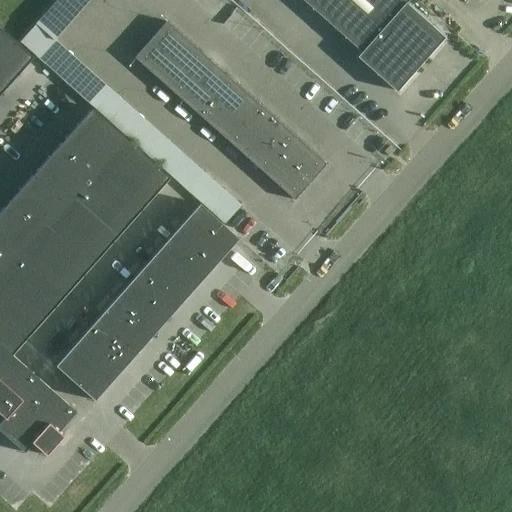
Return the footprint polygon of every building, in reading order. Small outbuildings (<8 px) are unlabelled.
[(42,0),(17,30),(181,167),(194,151),(51,30),(76,0),(42,0)] [(410,0),(305,0),(364,52),(360,57),(399,92),(448,37),(409,2),(410,0)] [(165,21),(133,57),(293,200),(325,164),(165,21)] [(0,92),(31,57),(0,29),(0,92)] [(168,177),(91,108),(0,209),(0,415),(2,418),(0,419),(0,432),(23,452),(31,443),(44,455),(61,436),(56,432),(74,411),(10,354),(168,177)] [(237,238),(198,204),(54,366),(93,400),(237,238)] [(162,347),(169,356),(183,345),(176,336),(162,347)]
